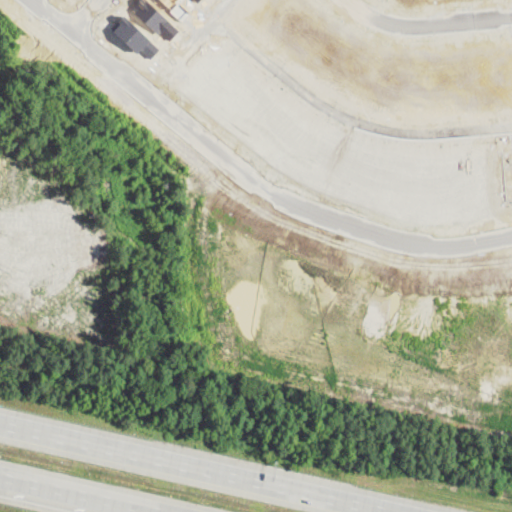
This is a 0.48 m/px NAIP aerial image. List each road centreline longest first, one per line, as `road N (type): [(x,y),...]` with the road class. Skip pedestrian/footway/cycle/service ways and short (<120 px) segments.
road 1 (residential): [(32,0),(285,202),(419,247),(511,236)]
road 2 (motorway): [(394,511),(0,423)]
road 3 (residential): [(511,118),(399,126),(360,117),(253,47),(215,13),(226,0)]
road 4 (residential): [(361,0),(408,18),(511,8)]
road 5 (motorway): [(0,480),(135,511)]
